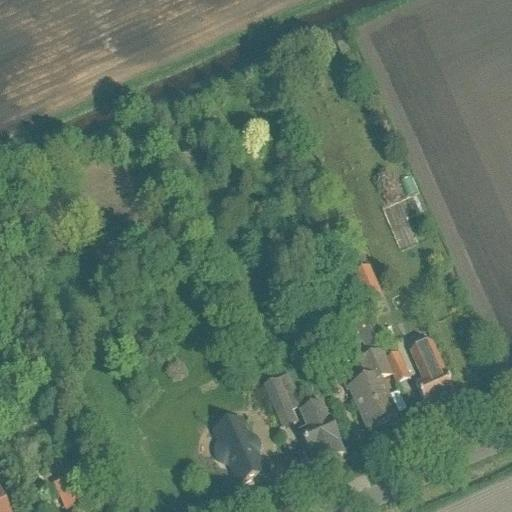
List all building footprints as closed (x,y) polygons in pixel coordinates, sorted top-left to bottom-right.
[(343,398),(346,397),(363,436),(393,424),(377,388),(389,383),(393,392),(406,387),(395,361),(383,366),(374,344),(371,346),(363,327),(345,331),(349,351),(356,351),(357,350),(366,364),(356,369),(355,367),(344,371),(340,379),(339,388),(343,398)] [(412,389),(423,412),(453,399),(436,362),(430,349),(414,355),(426,382),(412,389)] [(287,384),(262,396),(281,437),(295,431),(290,420),(301,415),(287,384)] [(169,457),(190,447),(171,402),(149,411),(169,457)] [(309,460),(315,472),(342,460),(336,448),(339,446),(329,424),(326,426),(320,412),(299,421),(306,436),(299,440),(308,461),(309,460)] [(243,426),(216,438),(221,447),(219,451),(218,454),(218,459),(220,464),(223,468),(227,471),(232,472),(240,491),(267,479),(259,462),(260,460),(261,457),(261,452),(259,447),(256,444),(253,441),(249,440),(243,426)] [(64,511),(82,511),(87,510),(75,483),(67,486),(55,491),(64,511)]
